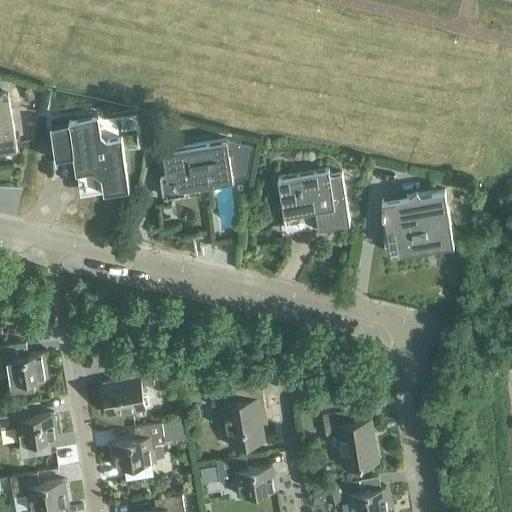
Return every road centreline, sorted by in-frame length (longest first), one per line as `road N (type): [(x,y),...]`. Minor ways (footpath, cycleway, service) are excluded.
road 1 (residential): [(433,511),(404,322),(47,239)]
road 2 (residential): [(97,511),(47,239)]
road 3 (residential): [(302,511),(282,395),(287,376)]
